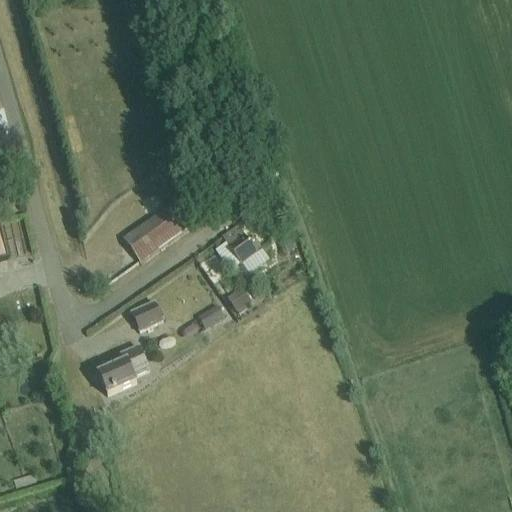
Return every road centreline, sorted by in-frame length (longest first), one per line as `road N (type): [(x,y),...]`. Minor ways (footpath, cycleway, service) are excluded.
road 1 (unclassified): [(59,340),(283,186)]
road 2 (unclassified): [(59,340),(0,94)]
